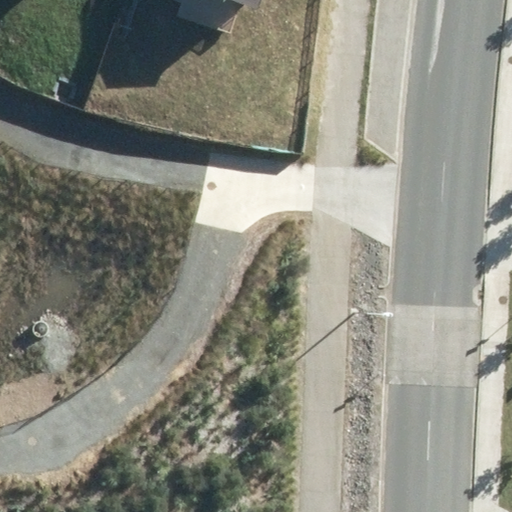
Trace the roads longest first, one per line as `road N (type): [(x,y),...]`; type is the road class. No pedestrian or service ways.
road 1 (residential): [(430,511),(465,0)]
road 2 (track): [(0,457),(49,442),(116,391),(199,282),(219,222)]
road 3 (track): [(231,182),(0,121)]
road 4 (track): [(447,205),(231,182)]
